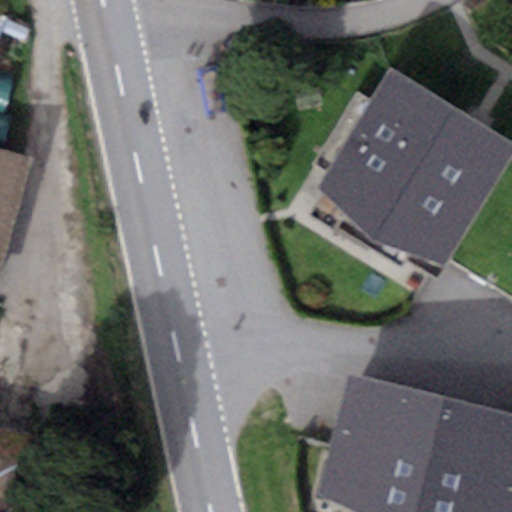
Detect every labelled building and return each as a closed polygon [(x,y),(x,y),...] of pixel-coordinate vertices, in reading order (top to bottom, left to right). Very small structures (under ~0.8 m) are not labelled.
[(213,66),(196,70),(206,112),(223,108),(213,66)] [(511,141),(474,118),(393,69),(321,187),(351,206),(340,224),(401,262),(409,249),(444,271),(452,259),(511,161),(511,141)] [(0,256),(28,161),(0,152),(0,256)] [(511,511),(511,410),(350,370),(319,494),(360,503),(357,511),(511,511)] [(0,508),(15,511),(20,511),(46,503),(60,443),(0,429),(0,508)]
